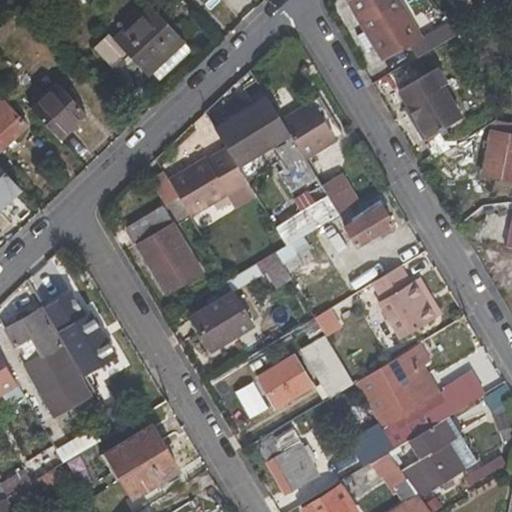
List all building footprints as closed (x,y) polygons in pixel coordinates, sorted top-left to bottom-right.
[(372,45),(379,59),(408,43),(418,38),(396,0),(351,0),(347,3),(364,32),(356,36),(364,50),(372,45)] [(112,40),(107,34),(93,48),(112,69),(127,55),(148,76),(151,72),(158,80),(190,50),(148,6),(112,40)] [(434,8),(423,14),(432,29),(442,23),(434,8)] [(417,58),(460,32),(449,20),(442,23),(432,29),(418,38),(408,43),(417,58)] [(502,75),(499,59),(486,61),(489,79),(502,75)] [(410,108),(417,119),(412,122),(424,142),(461,119),(443,88),(448,84),(439,69),(400,92),(410,108)] [(85,113),(57,84),(30,109),(59,138),(85,113)] [(290,135),(281,119),(266,95),(214,128),(226,148),(238,167),(290,135)] [(0,150),(26,125),(0,97),(0,150)] [(343,137),(319,97),(281,119),(290,135),(305,160),(343,137)] [(410,108),(405,110),(412,122),(417,119),(410,108)] [(482,177),(511,182),(511,123),(506,123),(505,133),(511,134),(511,135),(508,154),(503,153),(502,159),(486,155),(482,177)] [(496,154),(498,140),(473,135),(470,149),(496,154)] [(255,196),(238,167),(226,148),(207,160),(206,157),(168,180),(176,194),(191,218),(226,196),(234,209),(255,196)] [(0,198),(16,183),(0,165),(0,198)] [(148,174),(164,200),(176,194),(168,180),(160,167),(148,174)] [(339,173),(320,184),(326,195),(338,214),(357,203),(339,173)] [(274,227),(285,246),(338,214),(326,195),(274,227)] [(359,213),(360,217),(344,228),(355,247),(392,224),(378,202),(359,213)] [(136,244),(172,224),(161,205),(125,226),(136,244)] [(172,224),(136,244),(165,293),(200,272),(172,224)] [(266,273),(275,289),(291,280),(275,252),(226,281),(232,292),(266,273)] [(416,281),(411,284),(400,266),(373,283),(383,301),(379,303),(400,340),(437,318),(416,281)] [(441,315),(420,279),(416,281),(437,318),(441,315)] [(71,321),(85,313),(68,285),(55,293),(71,321)] [(210,351),(253,326),(232,292),(190,317),(210,351)] [(89,392),(39,307),(3,329),(14,347),(20,345),(23,351),(38,342),(43,353),(24,365),(53,414),(89,392)] [(339,328),(329,309),(314,317),(325,336),(339,328)] [(89,310),(85,313),(71,321),(57,330),(84,375),(116,356),(89,310)] [(318,380),(329,399),(353,383),(325,336),(314,317),(305,322),(323,352),(312,360),(322,378),(318,380)] [(420,343),(353,383),(392,449),(442,420),(449,415),(481,396),(485,394),(472,373),(444,389),(434,395),(423,378),(419,371),(431,363),(420,343)] [(0,393),(18,383),(0,354),(0,393)] [(311,385),(294,356),(256,379),(274,409),(311,385)] [(444,389),(434,371),(423,378),(434,395),(444,389)] [(481,396),(490,413),(511,398),(511,395),(504,382),(485,394),(481,396)] [(105,410),(117,430),(130,423),(117,402),(105,410)] [(476,462),(449,415),(442,420),(454,439),(448,443),(463,470),(476,462)] [(442,420),(392,449),(387,452),(420,496),(463,470),(448,443),(454,439),(442,420)] [(180,471),(150,423),(104,451),(133,500),(180,471)] [(256,447),(294,509),(328,488),(291,426),(256,447)] [(390,511),(430,511),(420,496),(387,452),(375,460),(404,503),(390,511)] [(44,505),(47,511),(72,511),(79,508),(55,467),(7,496),(0,500),(0,511),(26,511),(38,505),(35,499),(51,489),(55,498),(44,505)] [(355,511),(340,485),(301,509),(303,511),(355,511)]
